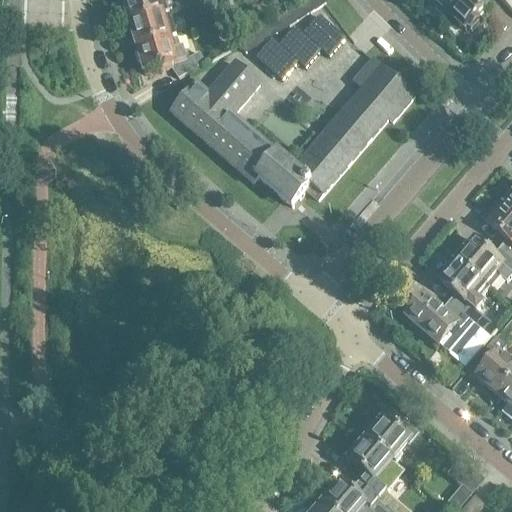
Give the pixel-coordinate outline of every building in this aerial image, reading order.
[(173,16),(168,0),(135,0),(124,4),(127,14),(125,16),(127,25),(130,27),(131,28),(173,16)] [(322,0),(313,0),(281,20),(287,30),(309,16),(315,12),(326,5),(322,0)] [(476,0),(431,0),(437,5),(434,9),(444,19),(447,15),(466,33),(468,31),(471,34),(480,25),(477,21),(487,10),(476,0)] [(180,39),(173,16),(131,28),(131,30),(129,32),(132,41),(135,42),(138,52),(180,39)] [(229,24),(225,16),(215,19),(217,28),(229,24)] [(321,53),(329,60),(346,42),(320,19),(304,38),(296,31),(280,49),(273,43),(257,61),(282,84),(298,65),(306,72),(321,53)] [(187,61),(180,39),(138,52),(138,54),(136,56),(139,65),(142,65),(145,76),(160,72),(161,74),(173,71),(179,81),(207,64),(199,54),(187,61)] [(173,116),(288,215),(307,193),(319,203),(389,122),(393,125),(415,99),(374,64),(356,85),(364,93),(296,172),(292,169),(293,168),(284,160),(283,161),(234,118),(260,88),(236,67),(235,69),(226,60),(200,90),(198,88),(173,116)] [(511,211),(506,206),(495,218),(495,219),(489,226),(509,243),(502,252),(511,260),(511,211)] [(511,260),(502,252),(495,260),(475,243),(468,250),(457,262),(487,288),(498,275),(502,279),(502,278),(507,271),(511,274),(511,260)] [(487,288),(457,262),(446,275),(447,276),(440,283),(461,300),(454,308),(484,334),(492,325),(475,310),(480,303),(481,304),(482,303),(478,299),(487,288)] [(484,334),(454,308),(446,317),(426,300),(408,321),(439,349),(440,348),(451,357),(450,358),(465,371),(490,340),(484,334)] [(502,355),(508,348),(497,339),(481,359),(491,366),(502,355)] [(511,384),(511,363),(502,355),(491,366),(482,375),(477,381),(499,400),(511,384)] [(511,410),(511,384),(499,400),(511,410)] [(382,421),(365,441),(365,442),(397,469),(403,461),(396,456),(402,449),(407,443),(412,443),(415,439),(414,435),(390,414),(383,422),(382,421)] [(397,469),(365,442),(365,441),(347,462),(362,474),(362,479),(368,484),(371,482),(374,485),(383,472),(390,478),(397,469)] [(338,486),(321,506),(327,511),(386,511),(376,504),(370,511),(345,491),(338,486)] [(462,489),(456,495),(443,511),(444,511),(458,511),(465,503),(471,497),(462,489)] [(406,511),(385,494),(376,504),(386,511),(406,511)] [(479,511),(483,508),(474,500),(469,506),(463,511),(479,511)]
